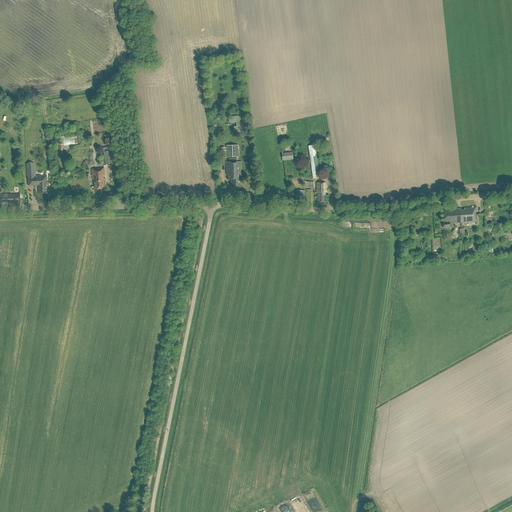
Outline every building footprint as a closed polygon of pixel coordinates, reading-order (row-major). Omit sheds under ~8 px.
[(236,122),(237,126),(247,125),(247,116),(239,117),(239,115),(231,116),(231,122),(236,122)] [(313,178),(319,177),(314,145),(308,146),(313,178)] [(225,147),(221,147),(221,157),(238,157),(238,146),(225,146),(225,147)] [(103,148),(105,165),(112,164),(110,147),(103,148)] [(282,154),(283,161),(293,160),(292,153),(282,154)] [(231,180),(231,187),(241,187),(241,179),(241,162),(237,162),(237,159),(229,159),(229,162),(226,163),(226,175),(228,175),(228,180),(231,180)] [(27,164),(28,176),(28,186),(29,186),(38,185),(38,186),(39,194),(47,193),(47,187),(47,185),(47,177),(47,175),(36,176),(35,176),(34,164),(27,164)] [(26,165),(18,165),(19,179),(26,179),(26,165)] [(91,169),(92,179),(94,179),(94,180),(95,190),(104,189),(103,182),(103,181),(105,181),(105,179),(103,179),(103,175),(104,175),(104,168),(91,169)] [(327,202),(326,195),(325,195),(325,183),(317,183),(317,193),(317,202),(327,202)] [(29,187),(29,193),(33,193),(34,195),(38,195),(37,186),(29,187)] [(304,201),(304,191),(296,190),(295,200),(304,201)] [(12,203),(20,203),(20,194),(0,194),(0,202),(12,202),(12,203)] [(460,210),(460,208),(453,209),(453,210),(444,211),(445,221),(443,222),(443,227),(451,227),(451,224),(449,224),(449,223),(450,223),(449,222),(452,221),(452,223),(461,222),(461,219),(460,211),(460,210)] [(464,210),(460,210),(460,211),(461,219),(461,222),(476,221),(475,208),(464,208),(464,210)]
